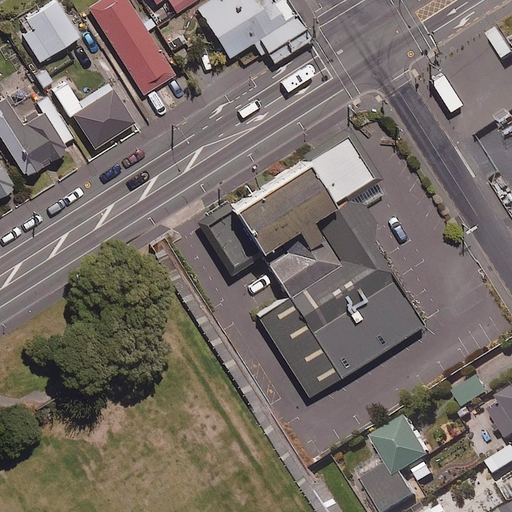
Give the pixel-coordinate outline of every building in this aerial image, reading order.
[(27,31),(23,34),(40,62),(79,37),(55,0),(53,0),(21,21),(27,31)] [(175,75),(128,0),(100,0),(89,7),(108,38),(144,95),(175,75)] [(151,0),(155,5),(161,0),(166,0),(175,13),(196,0),(151,0)] [(278,0),(272,4),(269,0),(210,0),(198,9),(230,58),(254,42),(262,54),(268,50),(276,63),(314,38),(288,0),(278,0)] [(46,66),(33,75),(44,91),(57,81),(46,66)] [(79,102),(66,82),(52,91),(92,151),(135,123),(113,89),(109,83),(79,102)] [(43,112),(64,143),(73,137),(46,96),(37,103),(43,112)] [(64,143),(43,112),(23,125),(5,98),(0,100),(0,134),(28,176),(68,150),(64,143)] [(511,162),(511,122),(508,116),(475,137),(498,171),(511,162)] [(309,393),(425,321),(374,239),(376,220),(366,202),(383,191),(375,178),(380,174),(348,123),(304,151),(306,154),(233,200),(232,196),(196,218),(230,272),(263,252),(288,293),(257,312),(309,393)] [(0,197),(16,187),(0,162),(0,197)] [(511,198),(511,170),(499,180),(511,198)] [(317,511),(344,511),(324,480),(321,482),(312,467),(164,233),(147,243),(317,511)] [(490,393),(481,377),(457,391),(466,407),(490,393)] [(511,391),(502,398),(511,414),(511,391)] [(410,421),(377,440),(398,478),(432,458),(410,421)] [(511,465),(511,449),(488,463),(496,476),(511,465)]
